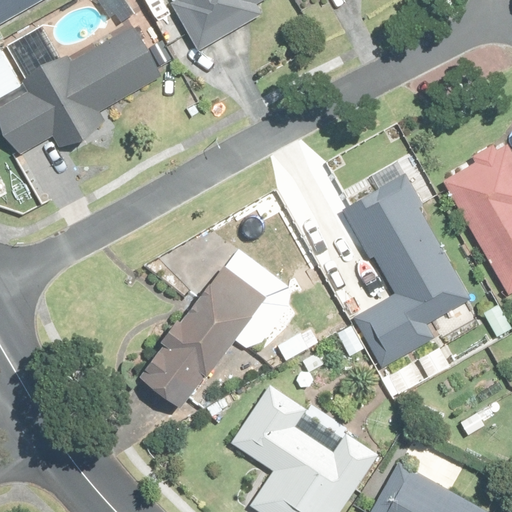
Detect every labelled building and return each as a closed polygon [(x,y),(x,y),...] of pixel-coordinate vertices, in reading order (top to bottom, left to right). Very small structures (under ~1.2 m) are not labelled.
[(0,0),(0,21),(37,0),(0,0)] [(138,0),(101,0),(114,20),(141,4),(138,0)] [(176,0),(202,46),(280,3),(277,0),(176,0)] [(32,82),(0,100),(0,107),(24,151),(61,130),(68,142),(110,119),(104,108),(166,73),(137,23),(72,59),(66,49),(26,71),(32,82)] [(3,39),(0,41),(0,93),(26,79),(3,39)] [(511,145),(508,138),(444,172),(509,292),(511,290),(511,145)] [(357,311),(384,361),(438,332),(431,319),(472,296),(421,201),(424,199),(407,168),(342,203),(391,293),(357,311)] [(220,258),(141,370),(186,402),(266,289),(220,258)] [(511,323),(499,303),(482,315),(497,337),(511,327),(511,323)] [(353,324),(338,333),(351,356),(367,347),(353,324)] [(448,344),(420,360),(429,378),(458,362),(448,344)] [(384,380),(394,398),(420,383),(410,365),(384,380)] [(310,400),(271,375),(230,438),(273,466),(250,502),(266,511),(346,511),(387,449),(349,425),(336,446),(296,421),(310,400)] [(507,511),(508,509),(400,454),(369,511),(507,511)]
